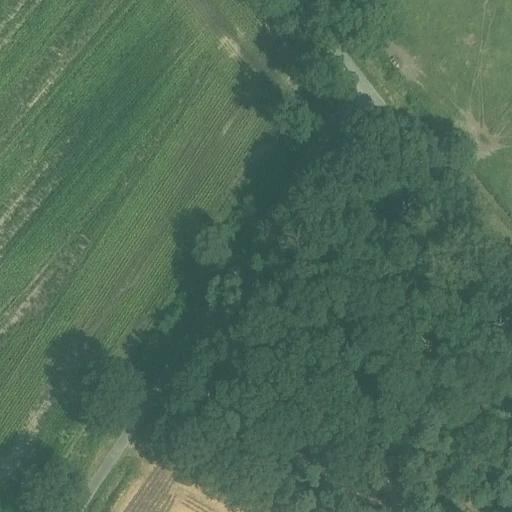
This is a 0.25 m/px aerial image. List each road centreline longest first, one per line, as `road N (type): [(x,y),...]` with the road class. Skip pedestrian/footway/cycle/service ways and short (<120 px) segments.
road 1 (unclassified): [(81,511),(363,87)]
road 2 (unclassified): [(511,272),(363,87)]
